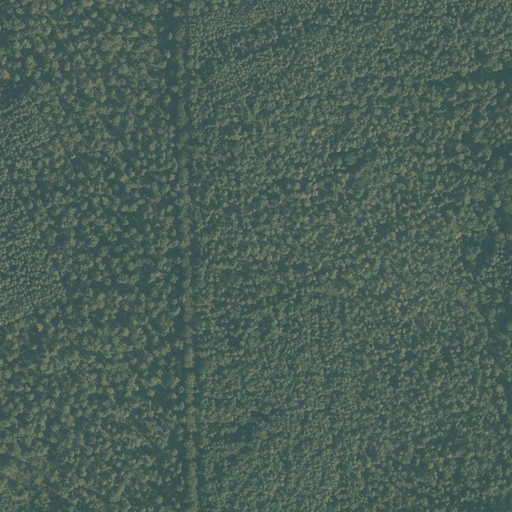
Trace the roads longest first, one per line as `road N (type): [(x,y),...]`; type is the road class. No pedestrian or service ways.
road 1 (track): [(194,364),(448,193)]
road 2 (track): [(0,144),(127,397)]
road 3 (track): [(448,193),(511,407)]
road 4 (track): [(189,165),(194,364)]
road 5 (track): [(194,364),(199,511)]
road 6 (track): [(0,459),(127,397)]
